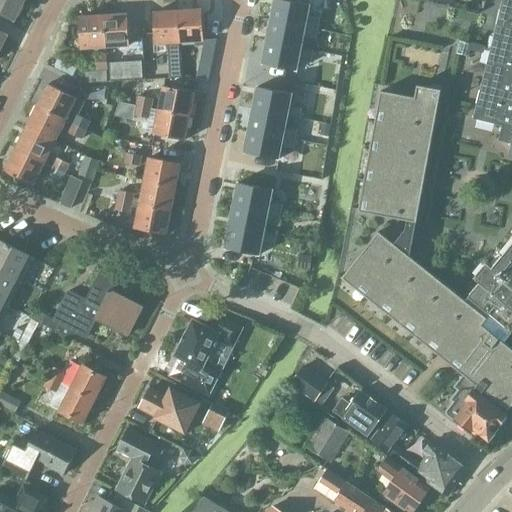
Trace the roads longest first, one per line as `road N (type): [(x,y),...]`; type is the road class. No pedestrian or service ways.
road 1 (residential): [(498,477),(322,338),(185,274)]
road 2 (residential): [(185,274),(246,0)]
road 3 (residential): [(67,511),(185,274)]
road 4 (residential): [(185,274),(0,194)]
road 5 (residential): [(0,121),(57,0)]
